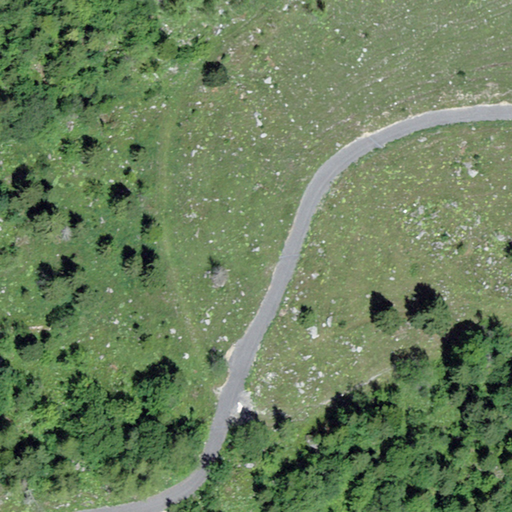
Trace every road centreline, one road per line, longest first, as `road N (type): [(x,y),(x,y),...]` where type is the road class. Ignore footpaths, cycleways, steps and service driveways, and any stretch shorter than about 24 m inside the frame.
road 1 (track): [(511,111),(412,125),(332,166),(248,345),(208,463),(186,487),(123,511)]
road 2 (track): [(226,404),(204,367),(166,249),(163,150),(179,96),(222,40),(271,0)]
